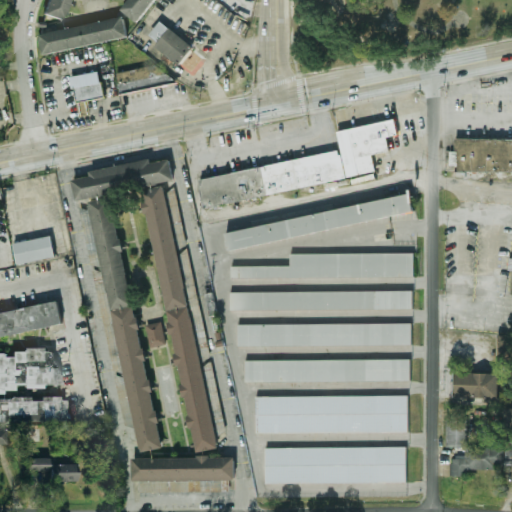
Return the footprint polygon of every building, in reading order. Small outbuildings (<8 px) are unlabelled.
[(70,0),(49,0),(45,15),(65,21),(70,0)] [(130,0),(122,10),(137,22),(155,0),(130,0)] [(39,34),(43,55),(128,37),(124,17),(39,34)] [(149,34),(158,42),(155,45),(178,65),(193,48),(161,21),(149,34)] [(117,73),(121,94),(174,85),(172,73),(161,75),(159,65),(117,73)] [(72,76),(75,102),(103,99),(100,72),(72,76)] [(336,132),(394,119),(397,135),(386,138),(389,151),(370,155),(374,171),(346,177),(341,155),(336,132)] [(511,172),(458,171),(458,150),(455,150),(455,138),(511,138),(511,172)] [(199,181),(337,150),(338,156),(341,155),(346,177),(204,209),(198,186),(200,185),(199,181)] [(76,199),(174,181),(170,160),(152,163),(151,160),(89,170),(90,176),(72,179),(76,199)] [(216,449),(168,186),(145,190),(193,453),(216,449)] [(226,231),(229,250),(414,213),(410,195),(226,231)] [(91,202),(139,453),(161,448),(113,197),(91,202)] [(18,265),(56,257),(51,236),(13,244),(18,265)] [(414,253),(290,254),(290,265),(231,266),(232,279),(414,277),(414,253)] [(230,292),(230,310),(413,309),(413,291),(230,292)] [(0,336),(64,324),(59,301),(0,312),(0,336)] [(145,325),(151,348),(167,344),(162,321),(145,325)] [(238,346),(412,345),(412,324),(238,324),(238,346)] [(58,385),(57,350),(12,350),(13,356),(0,355),(0,393),(15,393),(14,386),(58,385)] [(411,380),(410,359),(245,361),(245,382),(411,380)] [(454,396),(455,374),(498,376),(497,398),(454,396)] [(409,432),(408,395),(256,397),(257,434),(409,432)] [(66,422),(65,398),(41,399),(41,402),(30,402),(30,399),(0,399),(0,421),(12,421),(12,423),(66,422)] [(467,447),(467,419),(447,419),(447,446),(465,446),(465,459),(451,458),(451,476),(467,477),(468,469),(504,469),(504,447),(467,447)] [(407,482),(406,447),(265,448),(266,484),(407,482)] [(132,459),(133,482),(235,480),(235,457),(132,459)] [(27,459),(27,474),(49,473),(49,458),(27,459)] [(52,482),(77,482),(77,464),(52,465),(52,482)]
